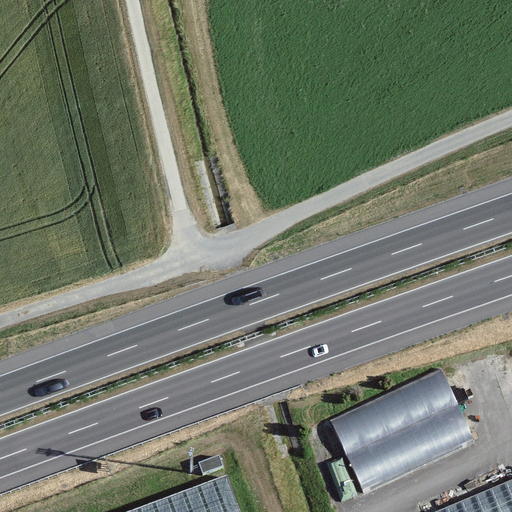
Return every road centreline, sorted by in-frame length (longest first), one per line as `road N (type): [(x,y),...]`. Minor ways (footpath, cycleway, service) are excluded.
road 1 (motorway): [(0,459),(511,275)]
road 2 (motorway): [(511,212),(0,395)]
road 3 (track): [(193,261),(511,118)]
road 4 (track): [(133,0),(193,261)]
road 5 (track): [(0,321),(193,261)]
